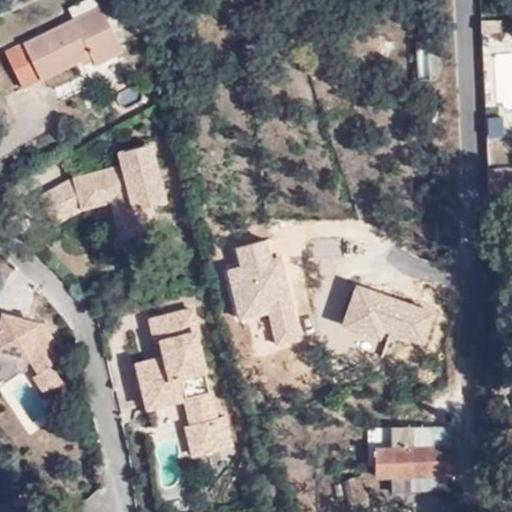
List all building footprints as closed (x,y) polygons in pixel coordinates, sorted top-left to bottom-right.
[(124,49),(103,5),(4,54),(21,89),(94,54),(98,62),(124,49)] [(500,21),(481,21),(482,31),(500,31),(500,21)] [(111,191),(113,197),(123,235),(158,226),(152,202),(166,198),(151,140),(121,149),(125,162),(92,171),(98,194),(111,191)] [(511,170),(486,171),(487,196),(511,195),(511,170)] [(85,204),(113,197),(111,191),(98,194),(92,171),(77,174),(85,204)] [(57,219),(85,204),(77,174),(42,193),(57,219)] [(240,270),(228,273),(241,324),(269,317),(277,346),(304,339),(282,256),(274,258),(269,239),(234,248),(240,270)] [(354,283),(338,325),(378,340),(381,332),(425,348),(437,313),(354,283)] [(184,398),(208,393),(194,334),(197,333),(191,310),(150,318),(155,343),(160,341),(161,346),(171,344),(173,354),(164,357),(136,363),(146,407),(184,398)] [(34,334),(37,325),(38,321),(1,311),(0,313),(0,350),(28,358),(37,371),(49,364),(58,358),(48,343),(43,348),(34,334)] [(48,343),(37,325),(34,334),(43,348),(48,343)] [(171,344),(161,346),(164,357),(173,354),(171,344)] [(49,364),(37,371),(32,375),(43,392),(60,381),(49,364)] [(215,423),(208,393),(184,398),(190,424),(185,425),(192,454),(202,451),(197,427),(215,423)] [(216,426),(215,423),(197,427),(202,451),(229,444),(224,424),(216,426)] [(376,474),(391,474),(453,471),(456,472),(455,443),(446,443),(445,425),(394,426),(393,443),(374,444),(376,474)] [(453,471),(391,474),(392,489),(453,487),(453,471)] [(348,502),(358,498),(366,496),(360,473),(359,473),(340,479),(348,502)]
